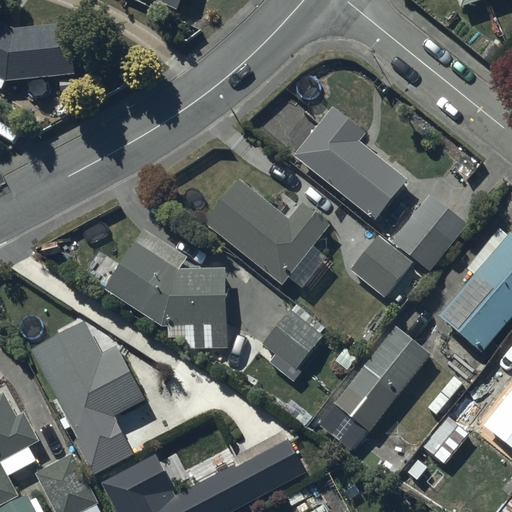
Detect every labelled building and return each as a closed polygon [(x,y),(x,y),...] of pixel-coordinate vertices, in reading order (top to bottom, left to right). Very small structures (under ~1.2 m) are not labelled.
[(184,0),(154,0),(179,11),(184,0)] [(457,0),(461,10),(489,0),(457,0)] [(76,77),(73,26),(15,30),(0,23),(0,88),(3,90),(6,83),(76,77)] [(366,134),(334,108),(331,113),(315,99),(304,113),(321,126),(296,158),(376,222),(409,181),(360,142),(366,134)] [(331,226),(304,204),(289,221),(239,180),(204,223),(284,288),(290,280),(304,291),(329,259),(314,247),(331,226)] [(444,208),(430,196),(393,244),(431,274),(469,225),(456,214),(453,218),(442,210),(444,208)] [(191,259),(143,228),(103,291),(163,328),(170,328),(170,339),(187,338),(188,349),(227,348),(227,271),(183,271),(191,259)] [(483,354),(511,320),(511,237),(511,236),(510,238),(501,230),(467,269),(476,276),(441,318),(483,354)] [(414,264),(380,237),(351,272),(386,300),(414,264)] [(292,312),(264,346),(296,372),(324,338),(321,335),(327,328),(300,306),(294,314),(292,312)] [(104,356),(86,323),(32,352),(77,434),(73,436),(95,476),(135,454),(116,419),(147,402),(117,349),(104,356)] [(436,360),(398,330),(319,432),(357,461),(436,360)] [(233,444),(261,401),(200,362),(174,405),(233,444)] [(511,384),(482,422),(491,430),(490,431),(511,448),(511,384)] [(0,398),(0,508),(21,497),(11,478),(39,463),(31,448),(42,443),(27,415),(20,419),(6,395),(0,398)] [(158,457),(105,487),(118,511),(240,511),(306,476),(285,439),(181,497),(158,457)] [(100,504),(73,455),(37,476),(56,511),(102,511),(98,505),(100,504)] [(333,483),(317,491),(327,511),(331,511),(345,505),(333,483)] [(511,511),(511,496),(499,511),(511,511)] [(37,511),(30,497),(1,511),(37,511)]
